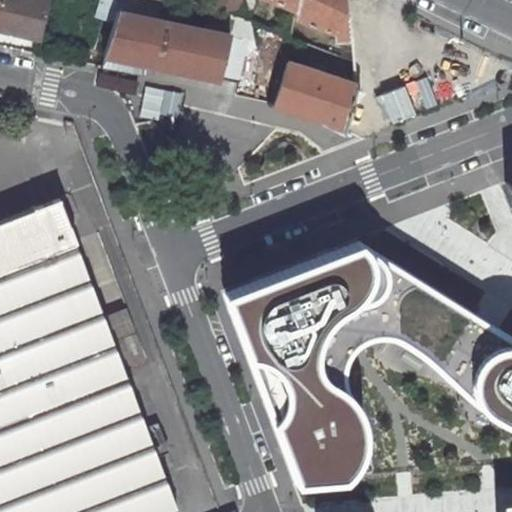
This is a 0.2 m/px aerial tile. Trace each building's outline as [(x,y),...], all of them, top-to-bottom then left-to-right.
[(49,0),(0,0),(0,28),(41,39),(49,0)] [(100,0),(95,16),(113,22),(118,10),(120,0),(100,0)] [(296,0),(215,0),(213,5),(234,14),(239,0),(275,0),(296,8),(296,0)] [(350,38),(347,0),(296,0),(296,8),(294,16),(335,32),(336,39),(350,38)] [(220,79),(232,34),(118,10),(113,22),(103,54),(220,79)] [(244,37),(232,34),(220,79),(234,81),(244,37)] [(271,103),(320,119),(342,130),(354,86),(353,82),(285,60),(271,103)] [(382,92),(393,121),(474,89),(463,61),(412,81),(412,80),(382,92)] [(511,178),(497,185),(511,226),(511,178)] [(0,511),(166,511),(176,508),(56,197),(0,218),(0,511)] [(511,313),(375,232),(226,292),(298,482),(352,478),(370,465),(380,448),(380,425),(372,405),(357,387),(343,368),(348,347),(363,332),(391,330),(418,346),(447,367),(489,408),(511,419),(511,313)]
